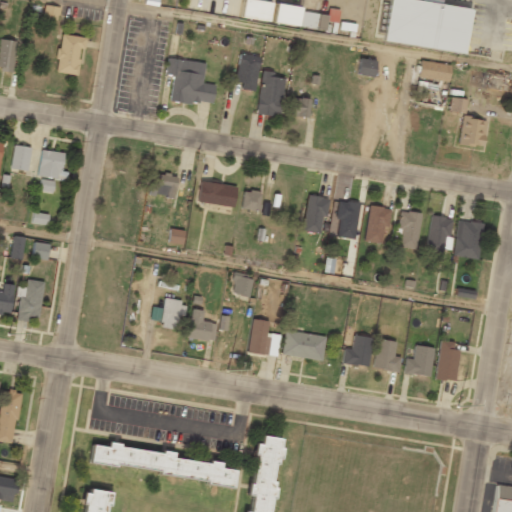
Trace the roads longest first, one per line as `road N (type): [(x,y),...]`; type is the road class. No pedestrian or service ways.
road 1 (residential): [(0,350),(511,435)]
road 2 (residential): [(121,0),(37,511)]
road 3 (residential): [(0,109),(511,190)]
road 4 (residential): [(511,220),(464,511)]
